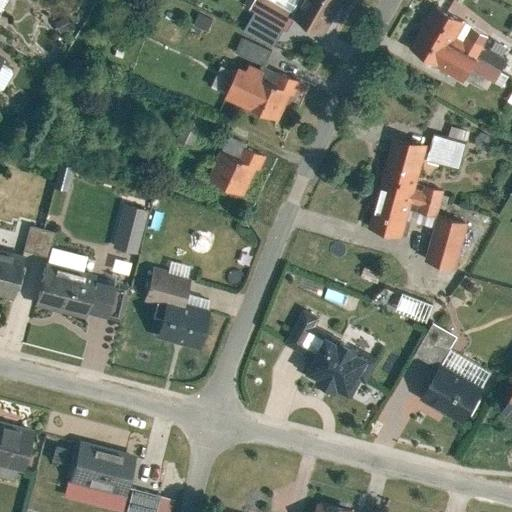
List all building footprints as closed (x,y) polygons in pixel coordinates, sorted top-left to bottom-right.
[(288,29),(294,17),(324,34),(343,0),(254,0),(250,8),(288,29)] [(491,32),(436,2),(413,45),(467,75),(473,64),(484,44),(491,32)] [(272,51),(243,37),(236,52),(265,65),(272,51)] [(511,78),(511,59),(484,44),(473,64),(509,84),(511,78)] [(281,73),(276,85),(238,68),(226,96),(281,120),(293,93),(297,95),(302,81),(281,73)] [(178,137),(194,144),(202,126),(187,119),(178,137)] [(468,137),(436,129),(428,158),(460,166),(468,137)] [(428,140),(394,131),(370,225),(404,233),(412,200),(416,186),(428,140)] [(244,147),(239,160),(221,152),(209,180),(245,194),(256,167),(260,169),(265,155),(244,147)] [(69,188),(73,166),(62,164),(59,187),(69,188)] [(416,186),(412,200),(424,203),(422,209),(438,213),(445,186),(427,182),(425,188),(416,186)] [(113,247),(137,253),(148,210),(124,204),(113,247)] [(456,265),(468,221),(439,214),(427,258),(456,265)] [(53,232),(29,226),(23,251),(47,257),(53,232)] [(51,247),(48,263),(83,271),(86,256),(51,247)] [(20,259),(0,254),(0,296),(10,299),(20,259)] [(48,263),(45,262),(34,305),(85,317),(86,312),(107,318),(115,284),(94,279),(95,274),(83,271),(48,263)] [(145,301),(164,306),(156,338),(197,349),(207,311),(184,305),(190,280),(153,271),(145,301)] [(334,321),(304,307),(288,340),(317,354),(329,331),(334,321)] [(457,332),(435,320),(419,349),(441,361),(457,332)] [(371,352),(329,331),(317,354),(310,370),(352,390),(371,352)] [(486,388),(442,364),(426,393),(470,417),(486,388)] [(32,430),(0,421),(0,465),(21,471),(32,430)] [(120,511),(134,455),(80,441),(66,497),(120,511)] [(126,511),(154,511),(159,496),(132,489),(126,511)] [(361,511),(320,502),(317,511),(361,511)]
